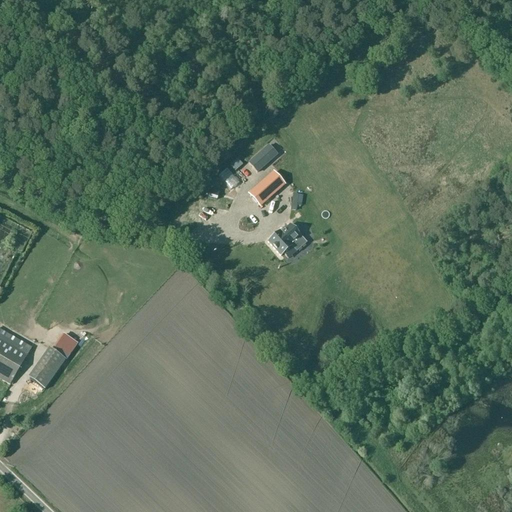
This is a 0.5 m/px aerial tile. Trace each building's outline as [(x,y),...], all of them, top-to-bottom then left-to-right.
[(269,147),(248,165),(257,175),(278,157),(269,147)] [(237,160),(230,167),(235,173),(243,166),(237,160)] [(274,173),(248,196),(260,209),(286,187),(274,173)] [(206,192),(205,197),(217,201),(219,196),(206,192)] [(297,208),(303,204),(300,199),(294,202),(297,208)] [(212,200),(209,212),(214,213),(218,201),(212,200)] [(269,213),(274,219),(282,212),(277,206),(269,213)] [(234,220),(232,220),(232,210),(225,209),(225,224),(218,224),(218,228),(233,229),(234,220)] [(270,218),(263,210),(244,226),(251,234),(270,218)] [(305,243),(289,225),(280,233),(279,232),(267,243),(280,257),(292,246),(297,251),(305,243)] [(314,248),(324,239),(320,235),(310,244),(314,248)] [(64,360),(65,361),(76,345),(63,335),(51,351),(47,349),(27,378),(44,390),(64,360)] [(0,380),(9,386),(28,355),(0,338),(0,380)] [(7,403),(13,393),(8,390),(2,400),(7,403)]
